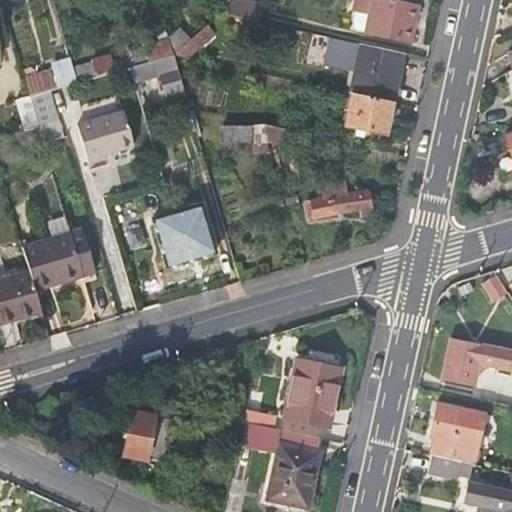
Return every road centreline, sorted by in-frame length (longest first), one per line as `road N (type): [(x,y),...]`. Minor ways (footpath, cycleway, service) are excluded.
road 1 (residential): [(0,380),(415,260)]
road 2 (residential): [(415,260),(470,0)]
road 3 (residential): [(361,511),(415,260)]
road 4 (residential): [(0,449),(138,511)]
